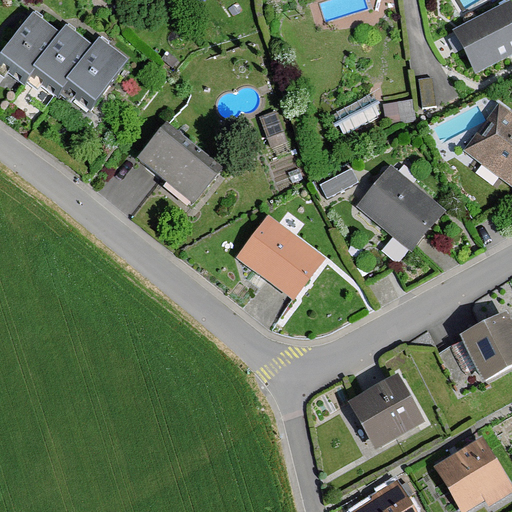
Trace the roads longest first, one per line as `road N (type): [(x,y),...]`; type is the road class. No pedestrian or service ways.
road 1 (residential): [(0,148),(273,368),(289,393)]
road 2 (residential): [(511,262),(289,393)]
road 3 (residential): [(289,393),(315,511)]
